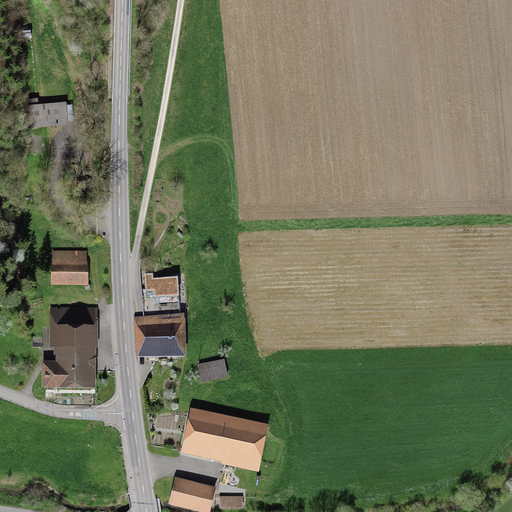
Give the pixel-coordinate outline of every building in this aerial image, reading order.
[(64,105),(29,109),(31,128),(66,124),(64,105)] [(87,253),(53,252),(52,282),(86,282),(87,253)] [(98,307),(49,307),(49,347),(54,347),(54,355),(56,355),(56,361),(42,361),(42,387),(96,387),(96,347),(98,347),(98,307)] [(179,320),(134,321),(135,352),(180,351),(179,320)] [(224,360),(199,365),(202,380),(227,375),(224,360)] [(231,421),(192,412),(184,450),(257,466),(267,423),(232,415),(231,421)] [(209,511),(215,490),(174,480),(168,505),(194,511),(209,511)] [(243,497),(222,497),(222,507),(243,507),(243,497)]
